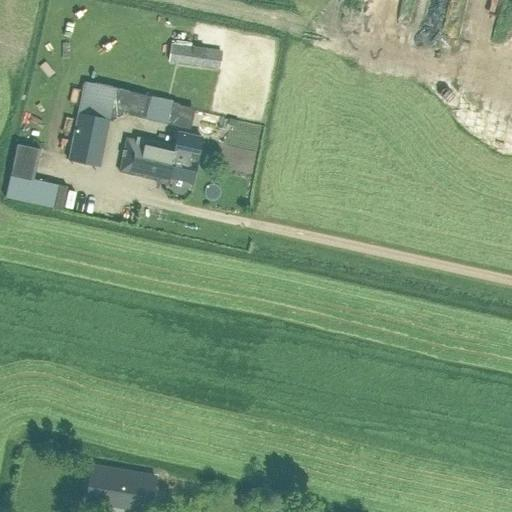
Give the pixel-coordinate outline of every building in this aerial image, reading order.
[(170,43),(168,60),(218,68),(221,51),(170,43)] [(170,122),(181,124),(183,119),(178,107),(145,99),(142,112),(168,119),(170,122)] [(109,121),(77,113),(67,160),(100,167),(109,121)] [(232,117),(230,126),(256,132),(258,123),(232,117)] [(125,138),(118,171),(156,181),(157,176),(167,179),(167,183),(171,184),(170,189),(173,192),(181,194),(184,192),(186,187),(190,188),(201,137),(179,132),(177,132),(174,149),(125,138)] [(151,506),(156,486),(117,477),(118,470),(91,464),(85,491),(151,506)]
